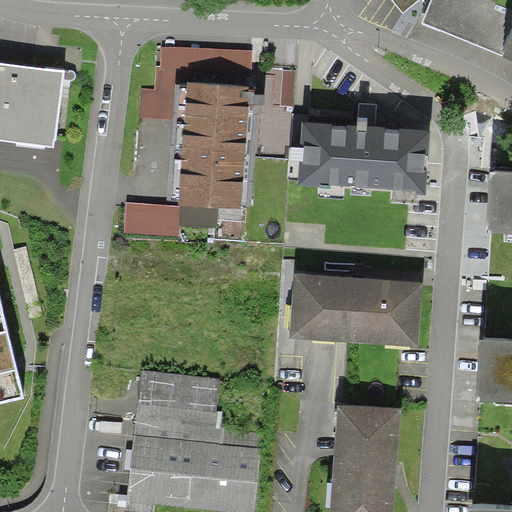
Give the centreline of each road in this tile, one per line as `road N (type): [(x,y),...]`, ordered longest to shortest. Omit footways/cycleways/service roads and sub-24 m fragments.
road 1 (residential): [(328,26),(448,116),(457,135),(430,511)]
road 2 (residential): [(123,16),(64,511)]
road 3 (residential): [(123,16),(328,26)]
road 4 (residential): [(328,26),(368,31),(511,93)]
road 5 (residential): [(0,3),(123,16)]
